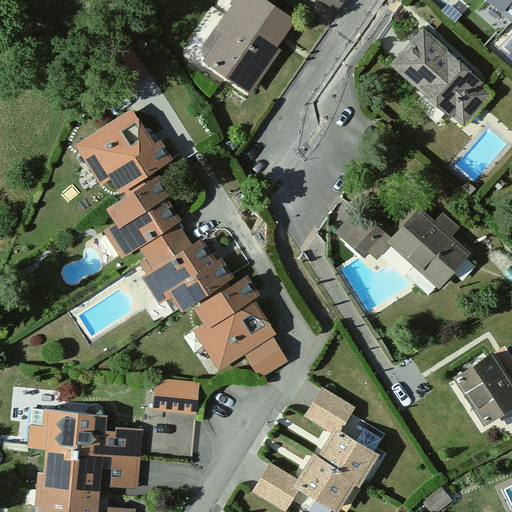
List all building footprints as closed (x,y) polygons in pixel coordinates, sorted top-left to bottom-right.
[(222,34),(202,61),(249,95),(282,50),(277,47),(296,20),(268,0),(235,0),(214,29),(222,34)] [(320,0),(337,12),(345,0),(320,0)] [(511,0),(487,0),(511,21),(511,0)] [(496,95),(424,29),(391,64),(452,120),(454,117),(466,127),(496,95)] [(151,76),(134,49),(110,64),(126,91),(151,76)] [(113,178),(122,192),(174,159),(162,140),(157,143),(134,107),(75,145),(101,185),(113,178)] [(147,259),(188,234),(180,222),(183,220),(168,197),(174,193),(162,174),(109,208),(118,223),(105,231),(123,258),(139,247),(147,259)] [(441,290),(472,254),(420,208),(392,239),(358,209),(336,233),(364,258),(369,252),(378,261),(391,246),(441,290)] [(188,234),(147,259),(141,262),(148,273),(143,276),(161,305),(174,296),(183,311),(236,277),(224,258),(219,261),(205,238),(194,245),(188,234)] [(289,360),(275,337),(279,334),(256,298),(262,294),(251,275),(197,309),(206,323),(195,330),(220,371),(247,354),(262,377),(289,360)] [(511,381),(494,353),(454,379),(486,428),(511,410),(511,381)] [(201,382),(157,379),(155,411),(198,415),(201,382)] [(335,434),(321,456),(359,485),(364,487),(384,454),(376,449),(383,439),(366,429),(360,440),(344,430),(358,408),(325,387),(307,417),(335,434)] [(28,447),(47,449),(141,458),(144,429),(118,427),(118,432),(108,431),(109,415),(45,409),(44,426),(30,424),(28,447)] [(39,472),(37,490),(102,496),(104,468),(114,469),(112,486),(139,489),(141,458),(47,449),(45,473),(39,472)] [(338,511),(342,511),(359,485),(321,456),(317,453),(301,480),(272,463),(254,492),(286,511),(287,511),(302,489),(317,498),(309,511),(311,511),(332,511),(334,509),(338,511)] [(452,498),(440,483),(425,495),(437,510),(452,498)] [(41,508),(40,511),(136,511),(136,510),(110,508),(109,511),(100,511),(102,496),(37,490),(36,507),(41,508)]
